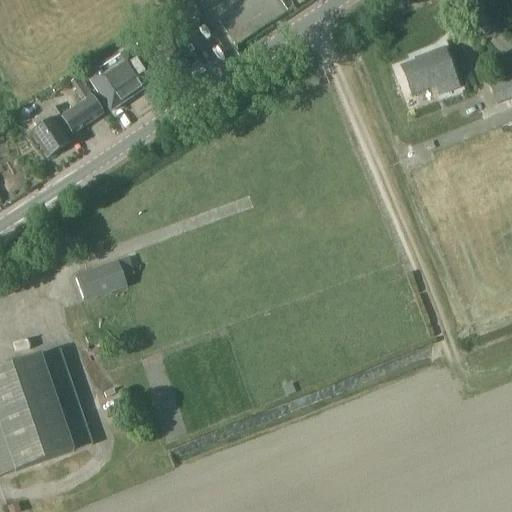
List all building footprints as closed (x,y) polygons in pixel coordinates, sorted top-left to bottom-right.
[(236,46),(287,12),(281,2),(284,0),(246,0),(218,19),(236,46)] [(161,87),(198,62),(184,40),(146,65),(161,87)] [(459,87),(444,48),(426,55),(426,57),(400,67),(412,96),(437,86),(440,95),(459,87)] [(111,113),(153,84),(130,49),(87,77),(111,113)] [(497,105),(511,98),(511,77),(490,86),(497,105)] [(72,135),(103,115),(78,78),(70,84),(82,102),(61,117),(54,107),(32,122),(37,129),(30,134),(47,159),(69,144),(63,135),(69,131),(72,135)] [(84,303),(121,290),(126,288),(117,263),(76,277),(84,303)] [(15,473),(93,446),(60,350),(0,370),(0,476),(15,472),(15,473)]
